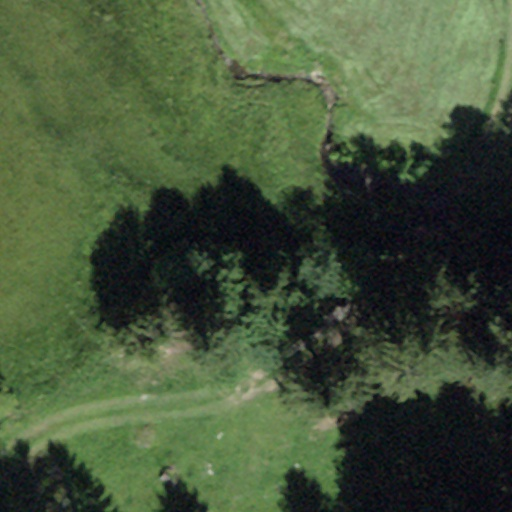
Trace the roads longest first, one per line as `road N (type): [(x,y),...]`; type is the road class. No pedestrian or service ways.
road 1 (track): [(15,511),(411,229)]
road 2 (track): [(411,229),(495,159),(511,109)]
